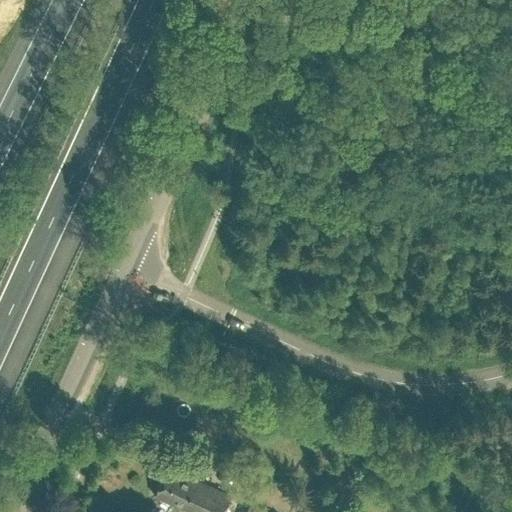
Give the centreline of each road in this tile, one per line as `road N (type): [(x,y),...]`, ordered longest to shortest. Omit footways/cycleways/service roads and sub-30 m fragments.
road 1 (tertiary): [(123,269),(380,379),(459,383),(511,372)]
road 2 (motorway): [(0,330),(152,0)]
road 3 (secondary): [(123,269),(249,0)]
road 4 (secondary): [(11,511),(123,269)]
road 5 (motorway): [(67,0),(0,134)]
